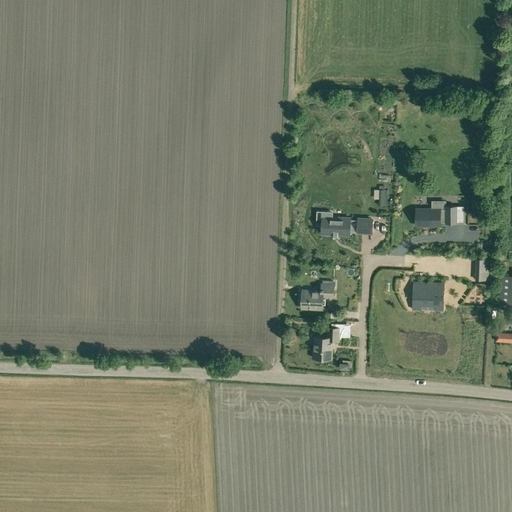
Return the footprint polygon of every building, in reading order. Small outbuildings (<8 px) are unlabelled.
[(416,92),(438,93),(439,82),(416,82),(416,92)] [(431,122),(484,121),(484,112),(469,112),(469,108),(422,109),(422,112),(417,112),(417,123),(431,122)] [(392,110),(392,120),(411,120),(411,110),(392,110)] [(313,111),(313,125),(344,125),(345,111),(313,111)] [(447,223),(458,223),(458,206),(447,206),(447,209),(442,209),(433,208),(418,208),(418,225),(441,225),(441,222),(447,222),(447,223)] [(333,212),(320,211),(319,223),(324,224),(323,231),(332,231),(332,234),(352,235),(352,232),(359,233),(373,234),(374,219),(360,218),(359,219),(352,219),(352,218),(332,217),(333,212)] [(498,307),(511,308),(511,274),(500,274),(498,307)] [(427,282),(427,284),(424,284),(424,282),(413,281),(412,309),(421,309),(421,303),(435,303),(435,309),(443,310),(444,283),(427,282)] [(301,308),(323,309),(324,297),(334,297),(335,283),(321,282),(321,290),(302,289),(301,308)] [(313,358),(332,359),(333,340),(340,340),(340,327),(327,326),(327,336),(314,336),(313,358)] [(511,332),(496,331),(495,341),(511,341),(511,332)] [(449,352),(397,352),(397,367),(420,367),(420,364),(449,364),(449,352)]
